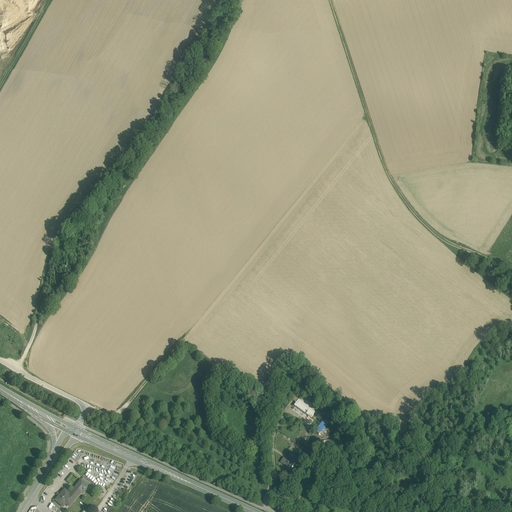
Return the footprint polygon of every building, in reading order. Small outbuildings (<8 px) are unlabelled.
[(296,403),(301,397),(295,392),(291,398),(296,403)] [(314,406),(301,397),(296,403),(294,405),(311,418),(315,412),(318,414),(320,411),(317,409),(319,407),(315,405),(314,406)] [(326,418),(315,431),(319,434),(330,422),(326,418)] [(347,439),(320,441),(321,452),(348,450),(347,439)] [(290,451),(285,459),(284,457),(281,462),(286,466),(291,470),(295,463),(293,462),(297,456),(290,451)] [(81,481),(75,488),(81,493),(82,494),(88,487),(81,481)] [(69,495),(64,491),(55,501),(62,506),(64,504),(69,507),(81,493),(75,488),(69,495)]
